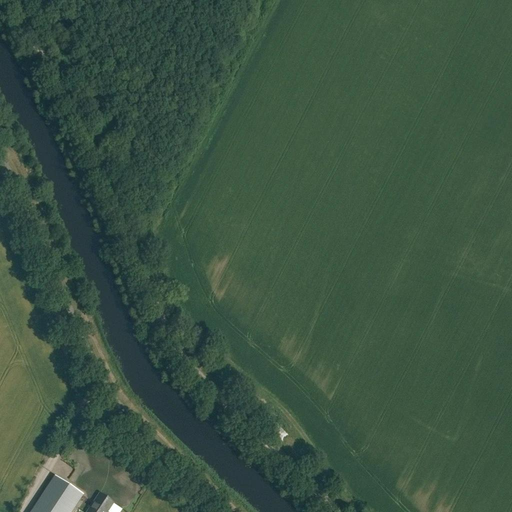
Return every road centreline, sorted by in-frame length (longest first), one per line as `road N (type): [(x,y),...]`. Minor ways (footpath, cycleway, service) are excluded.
road 1 (track): [(334,511),(173,345),(84,138),(12,0)]
road 2 (unclassified): [(223,511),(116,405),(0,158)]
road 3 (track): [(320,498),(312,451),(279,406),(239,386),(201,381)]
